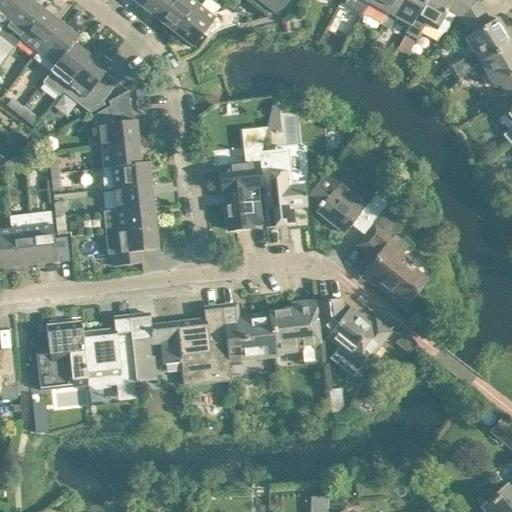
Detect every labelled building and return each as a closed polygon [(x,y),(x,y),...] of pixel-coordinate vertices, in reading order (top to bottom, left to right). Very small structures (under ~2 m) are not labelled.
[(0,0),(0,23),(4,26),(23,0),(0,0)] [(43,10),(30,0),(23,0),(4,26),(0,30),(0,38),(13,49),(20,40),(43,10)] [(173,0),(146,0),(141,7),(158,21),(173,0)] [(191,0),(173,0),(158,21),(175,34),(198,5),(191,0)] [(272,0),(271,0),(266,7),(275,14),(283,8),(272,0)] [(369,0),(345,0),(344,3),(362,13),(369,0)] [(369,0),(368,2),(382,10),(376,20),(383,24),(396,0),(369,0)] [(423,0),(396,0),(383,24),(382,26),(388,29),(394,17),(409,25),(410,26),(423,0)] [(454,15),(461,19),(476,0),(423,0),(410,26),(409,25),(405,32),(416,38),(424,24),(435,30),(440,33),(445,31),(454,15)] [(491,23),(476,0),(461,19),(471,35),(465,39),(473,53),(468,56),(450,67),(458,80),(471,68),(474,66),(511,43),(511,42),(498,19),(491,23)] [(206,38),(207,39),(209,37),(212,34),(215,32),(219,30),(222,29),(225,28),(235,25),(231,13),(223,8),(207,12),(198,5),(175,34),(192,47),(202,34),(206,38)] [(60,23),(43,10),(20,40),(36,52),(31,58),(33,59),(60,23)] [(289,22),(282,23),(283,34),(290,33),(289,22)] [(33,59),(49,72),(54,65),(55,66),(73,43),(78,37),(60,23),(33,59)] [(404,35),(396,49),(406,54),(414,41),(404,35)] [(89,56),(73,43),(55,66),(54,65),(49,72),(50,72),(41,83),(58,96),(62,92),(89,56)] [(511,43),(474,66),(480,76),(485,73),(493,87),(500,83),(508,98),(511,95),(511,43)] [(94,50),(89,56),(62,92),(89,113),(104,105),(102,102),(117,83),(105,73),(112,64),(94,50)] [(110,106),(93,115),(94,126),(97,126),(99,147),(138,143),(135,121),(131,121),(128,91),(127,91),(108,102),(110,106)] [(6,105),(17,114),(23,106),(12,97),(6,105)] [(272,105),(266,130),(281,129),(278,104),(272,105)] [(511,105),(502,114),(511,125),(511,126),(502,135),(511,146),(511,145),(511,105)] [(40,119),(23,106),(17,114),(33,127),(34,127),(40,119)] [(14,131),(9,138),(19,145),(24,138),(14,131)] [(19,145),(9,138),(3,145),(14,152),(19,145)] [(140,164),(140,163),(138,143),(99,147),(101,169),(109,168),(111,168),(111,167),(140,164)] [(259,160),(258,163),(265,223),(265,226),(293,224),(291,208),(306,206),(305,197),(306,197),(306,194),(305,194),(304,184),(291,186),(290,172),(288,172),(285,151),(261,153),(259,160)] [(43,154),(23,156),(25,169),(45,167),(43,154)] [(25,169),(23,156),(15,157),(16,170),(25,169)] [(351,225),(363,235),(385,208),(400,189),(387,179),(366,205),(340,183),(353,167),(340,156),(309,194),(320,202),(318,205),(319,207),(316,211),(344,234),(351,225)] [(49,160),(50,174),(59,173),(57,159),(49,160)] [(101,169),(100,169),(102,190),(112,189),(150,185),(148,162),(140,163),(140,164),(111,167),(111,168),(101,169)] [(265,223),(258,163),(219,167),(221,194),(225,193),(227,204),(225,204),(228,230),(252,228),(252,224),(265,223)] [(60,187),(59,173),(50,174),(52,188),(60,187)] [(153,206),(150,185),(112,189),(114,210),(153,206)] [(62,202),(54,203),(55,217),(64,216),(62,202)] [(153,206),(114,210),(102,212),(105,233),(155,228),(153,206)] [(363,235),(355,245),(374,260),(362,274),(366,277),(368,275),(375,281),(374,283),(403,307),(424,280),(396,258),(384,248),(392,237),(404,223),(385,208),(363,235)] [(66,239),(53,240),(49,212),(30,214),(35,264),(55,262),(56,263),(69,261),(66,239)] [(30,214),(9,217),(11,230),(15,266),(16,272),(17,272),(27,271),(26,265),(35,264),(30,214)] [(65,233),(64,216),(55,217),(57,234),(65,233)] [(105,233),(107,255),(112,255),(114,266),(141,263),(140,251),(157,250),(155,228),(105,233)] [(15,266),(11,230),(0,230),(0,267),(3,268),(4,273),(12,272),(12,273),(15,272),(14,266),(15,266)] [(342,299),(316,301),(318,326),(319,326),(329,334),(326,338),(337,347),(328,358),(353,378),(390,332),(374,320),(369,326),(362,321),(364,318),(350,307),(345,313),(343,312),(342,299)] [(291,310),(269,312),(269,314),(275,355),(302,352),(321,350),(318,326),(316,301),(300,303),(300,309),(291,310)] [(236,304),(222,306),(228,360),(242,359),(242,362),(275,358),(275,355),(269,314),(237,318),(236,304)] [(204,320),(176,323),(181,363),(183,383),(212,379),(211,374),(229,372),(228,368),(228,360),(222,306),(203,308),(204,320)] [(163,365),(181,363),(176,323),(150,326),(149,314),(128,316),(136,382),(155,380),(153,357),(147,358),(146,345),(161,344),(163,365)] [(104,331),(82,334),(87,377),(87,378),(108,376),(109,386),(136,383),(136,382),(128,316),(113,318),(115,334),(105,335),(104,331)] [(49,352),(36,353),(40,390),(55,389),(54,381),(71,379),(72,387),(87,385),(87,378),(87,377),(82,334),(80,322),(46,325),(49,352)] [(401,336),(395,343),(409,355),(415,347),(401,336)] [(0,388),(15,387),(16,387),(14,376),(11,355),(0,356),(0,388)] [(511,430),(501,421),(492,432),(509,446),(511,442),(511,430)] [(511,511),(511,486),(511,485),(498,497),(497,496),(490,502),(490,503),(484,509),(486,511),(511,511)] [(204,489),(204,499),(215,499),(215,489),(204,489)] [(342,498),(330,499),(331,506),(343,505),(342,498)]
